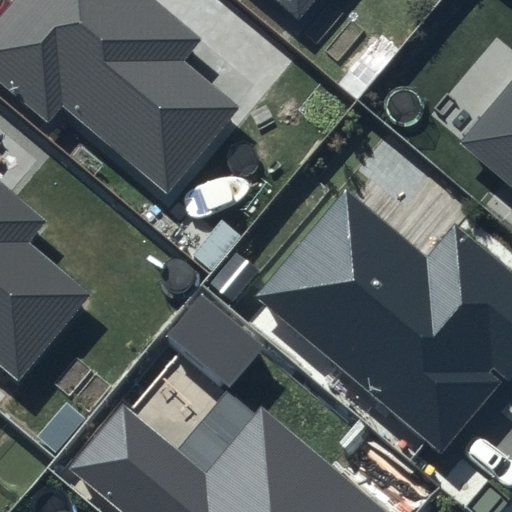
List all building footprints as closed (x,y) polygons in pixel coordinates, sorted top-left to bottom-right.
[(203,37),(158,0),(14,0),(0,17),(0,79),(50,121),(63,106),(165,191),(237,104),(184,60),(203,37)] [(273,0),(297,20),(314,0),(273,0)] [(511,79),(458,143),(511,188),(511,79)] [(46,220),(0,180),(0,363),(20,381),(95,294),(30,238),(46,220)] [(427,258),(345,189),(255,296),(439,451),(511,364),(511,274),(454,226),(427,258)] [(260,346),(200,296),(163,339),(223,390),(260,346)] [(387,511),(259,407),(205,472),(123,405),(70,469),(121,511),(387,511)]
